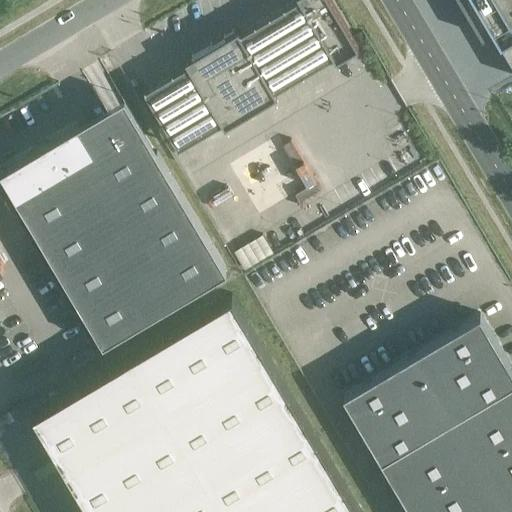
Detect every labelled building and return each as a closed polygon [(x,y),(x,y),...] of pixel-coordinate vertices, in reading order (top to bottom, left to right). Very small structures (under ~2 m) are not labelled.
[(187,63),(173,71),(208,129),(221,120),(224,125),(277,94),(274,89),(333,54),(336,59),(358,45),(331,0),(293,0),(240,32),(238,27),(185,59),(187,63)] [(511,0),(464,0),(466,2),(485,34),(493,29),(511,61),(511,0)] [(124,95),(78,122),(0,168),(103,341),(227,268),(124,95)] [(361,511),(232,293),(33,411),(93,511),(361,511)] [(343,393),(356,415),(413,511),(511,511),(511,366),(480,312),(343,393)]
